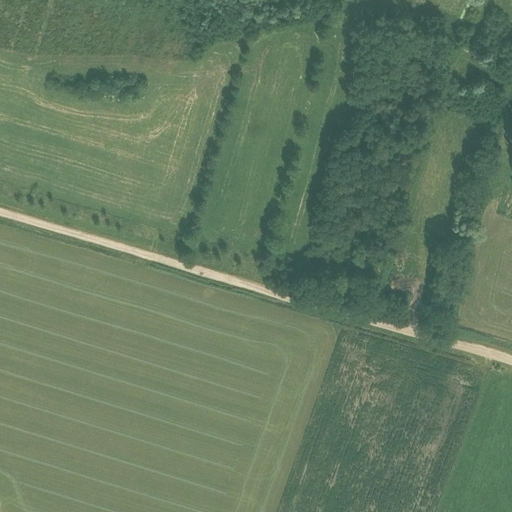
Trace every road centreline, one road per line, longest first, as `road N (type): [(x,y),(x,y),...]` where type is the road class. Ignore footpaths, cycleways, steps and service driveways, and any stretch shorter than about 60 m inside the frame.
road 1 (track): [(0,214),(511,363)]
road 2 (track): [(511,163),(503,122),(465,60),(373,0)]
